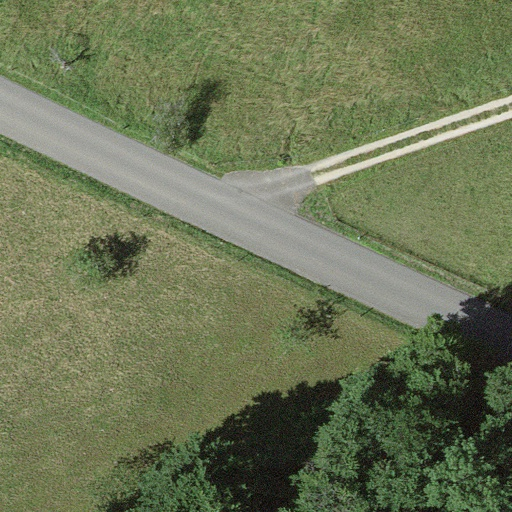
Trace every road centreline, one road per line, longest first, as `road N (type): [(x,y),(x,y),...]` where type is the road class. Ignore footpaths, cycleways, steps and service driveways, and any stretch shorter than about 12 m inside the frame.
road 1 (tertiary): [(0,99),(511,351)]
road 2 (track): [(208,202),(511,101)]
